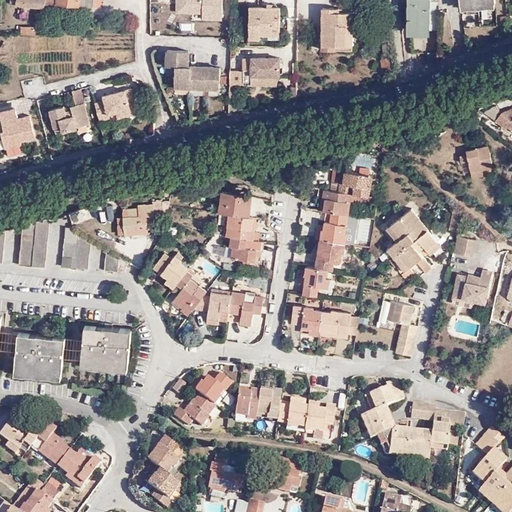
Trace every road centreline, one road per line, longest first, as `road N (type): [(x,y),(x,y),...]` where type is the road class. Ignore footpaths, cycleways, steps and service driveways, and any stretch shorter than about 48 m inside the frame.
road 1 (secondary): [(511,47),(402,87),(0,191)]
road 2 (residential): [(267,357),(346,370),(382,365),(415,374),(486,415)]
road 3 (residential): [(121,435),(143,414),(166,353),(267,357)]
road 4 (residential): [(267,357),(294,198)]
road 5 (residential): [(0,393),(86,407),(121,435)]
